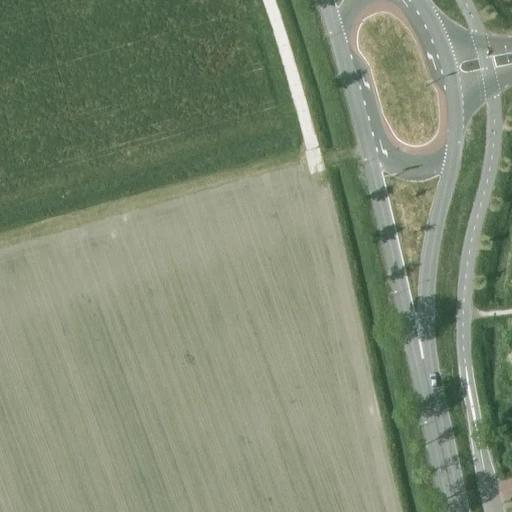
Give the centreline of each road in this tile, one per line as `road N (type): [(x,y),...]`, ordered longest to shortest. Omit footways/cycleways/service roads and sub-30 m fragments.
road 1 (primary): [(362,124),(418,348)]
road 2 (unclassified): [(493,511),(460,315)]
road 3 (primary): [(418,348),(432,232),(452,154)]
road 4 (primary): [(454,511),(418,348)]
road 5 (track): [(312,150),(266,0)]
